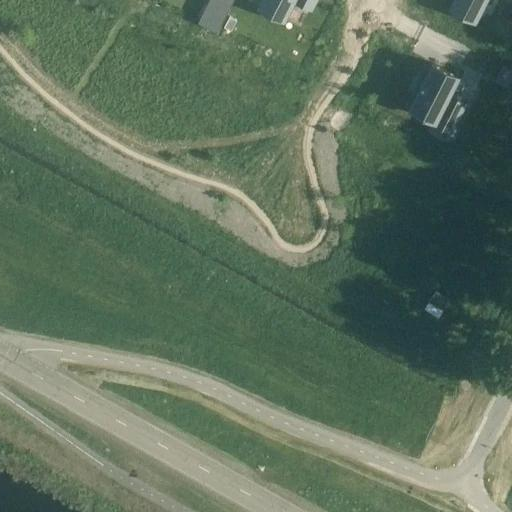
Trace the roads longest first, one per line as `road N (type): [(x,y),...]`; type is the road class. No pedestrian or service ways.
road 1 (unclassified): [(462,478),(422,476),(172,377),(0,356)]
road 2 (tertiary): [(271,511),(0,356)]
